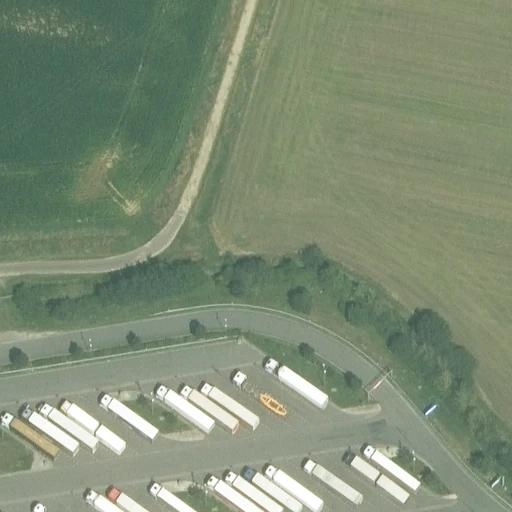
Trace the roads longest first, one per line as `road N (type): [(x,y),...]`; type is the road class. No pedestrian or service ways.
road 1 (track): [(185,207),(249,0)]
road 2 (residential): [(0,269),(113,264),(143,255),(168,236),(185,207)]
